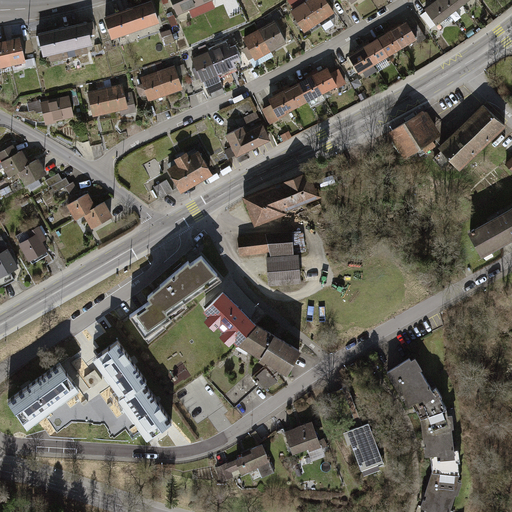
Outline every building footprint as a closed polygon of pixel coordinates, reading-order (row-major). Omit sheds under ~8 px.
[(156,22),(149,0),(100,17),(108,39),(156,22)] [(208,0),(169,0),(175,14),(208,0)] [(332,13),(323,0),(306,0),(288,11),(301,32),(332,13)] [(467,0),(433,0),(422,9),(434,24),(467,0)] [(284,44),(273,21),(241,37),(253,60),(284,44)] [(414,40),(403,22),(347,56),(358,74),(414,40)] [(83,23),(36,34),(41,56),(88,45),(83,23)] [(417,23),(410,27),(419,42),(426,38),(417,23)] [(17,38),(0,41),(0,66),(22,62),(17,38)] [(224,45),(191,58),(201,81),(233,67),(224,45)] [(173,65),(138,77),(146,100),(180,89),(173,65)] [(272,106),(264,110),(270,121),(334,86),(336,88),(345,83),(338,70),(328,75),(325,69),(268,99),(272,106)] [(120,85),(85,92),(90,115),(125,108),(120,85)] [(66,96),(38,103),(43,125),(71,119),(66,96)] [(485,105),(441,147),(463,170),(507,127),(485,105)] [(427,109),(390,131),(406,158),(443,136),(427,109)] [(256,112),(244,118),(250,129),(261,123),(256,112)] [(242,127),(224,136),(235,158),(269,140),(261,124),(245,133),(242,127)] [(289,131),(281,136),(284,142),(292,137),(289,131)] [(12,144),(0,151),(0,161),(0,162),(0,166),(6,177),(15,172),(24,185),(45,172),(35,158),(28,162),(21,151),(17,152),(12,144)] [(174,164),(166,169),(179,192),(211,174),(197,151),(187,157),(184,151),(171,159),(174,164)] [(152,176),(163,170),(155,157),(145,163),(152,176)] [(309,166),(244,197),(258,227),(323,196),(309,166)] [(501,184),(489,171),(480,180),(491,192),(501,184)] [(59,173),(44,181),(49,188),(52,186),(56,192),(66,186),(71,195),(79,190),(75,182),(70,184),(67,178),(63,180),(59,173)] [(168,180),(154,188),(161,199),(175,192),(168,180)] [(86,193),(65,205),(73,219),(83,214),(91,228),(112,216),(103,201),(93,206),(86,193)] [(511,209),(471,231),(487,258),(511,244),(511,209)] [(35,234),(17,244),(27,263),(46,252),(41,243),(46,241),(38,226),(32,229),(35,234)] [(294,230),(237,236),(240,258),(272,255),(297,252),(294,230)] [(0,276),(17,268),(1,237),(0,237),(0,276)] [(297,252),(272,255),(276,281),(303,277),(297,252)] [(202,256),(124,314),(142,338),(220,279),(202,256)] [(252,327),(221,295),(203,314),(234,346),(252,327)] [(294,354),(252,327),(234,346),(268,367),(278,374),(281,376),(294,354)] [(123,338),(98,356),(108,371),(111,369),(121,383),(118,385),(156,439),(179,423),(153,386),(155,384),(123,338)] [(408,394),(415,403),(427,400),(439,391),(426,372),(428,370),(421,361),(415,362),(413,358),(391,372),(405,395),(408,394)] [(72,376),(63,363),(10,400),(19,413),(26,423),(29,427),(82,390),(79,386),(72,376)] [(263,389),(278,374),(268,367),(254,381),(250,378),(226,397),(234,408),(261,387),(263,389)] [(423,417),(453,410),(440,390),(439,391),(427,400),(415,403),(423,417)] [(427,454),(431,454),(441,454),(441,460),(459,460),(453,410),(423,417),(424,438),(427,438),(428,444),(426,444),(427,454)] [(324,447),(314,421),(288,431),(298,457),(324,447)] [(373,424),(346,433),(350,445),(355,444),(365,474),(388,466),(373,424)] [(248,455),(212,468),(219,485),(230,481),(227,474),(238,470),(240,476),(256,470),(260,481),(273,476),(261,446),(247,452),(248,455)] [(431,454),(431,472),(454,472),(463,472),(463,464),(459,464),(459,460),(441,460),(441,454),(431,454)] [(419,504),(425,508),(434,511),(451,511),(464,482),(454,472),(431,472),(419,504)]
